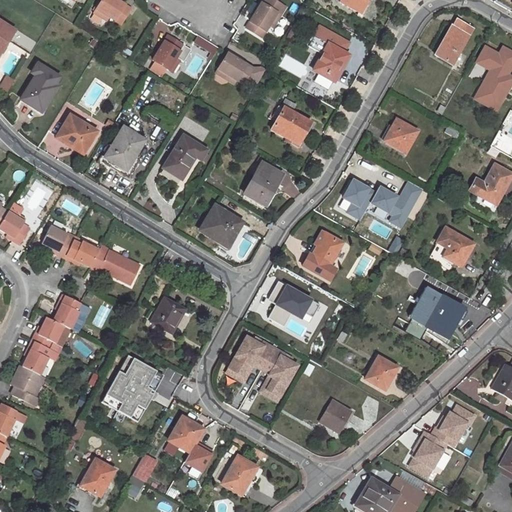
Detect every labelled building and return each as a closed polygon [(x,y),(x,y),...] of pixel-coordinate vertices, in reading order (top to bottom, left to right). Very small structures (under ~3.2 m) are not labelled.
[(115,0),(102,0),(93,14),(102,19),(105,15),(109,18),(121,25),(130,9),(115,0)] [(272,0),(263,0),(245,28),(261,38),(268,27),(271,23),(274,25),(285,8),(272,0)] [(340,0),(339,3),(359,14),(367,0),(340,0)] [(451,27),(435,56),(452,65),(472,29),(456,21),(452,28),(451,27)] [(0,22),(0,53),(14,31),(0,22)] [(321,54),(312,71),(335,83),(340,73),(338,72),(347,56),(342,53),(348,44),(337,38),(337,36),(334,34),(332,35),(318,27),(307,46),(321,54)] [(294,42),(299,33),(291,29),(286,38),(294,42)] [(196,36),(191,44),(211,57),(216,49),(196,36)] [(172,73),(180,60),(183,62),(191,50),(167,37),(152,61),(167,71),(172,73)] [(133,53),(124,48),(122,52),(130,57),(133,53)] [(236,81),(243,85),(245,81),(255,87),(264,71),(261,69),(252,69),(227,55),(216,73),(224,78),(226,75),(236,81)] [(35,77),(20,101),(41,113),(56,88),(53,87),(43,80),(48,72),(36,65),(31,74),(35,77)] [(486,85),(495,69),(493,68),(484,83),(486,85)] [(496,111),(511,82),(511,78),(495,69),(486,85),(484,83),(474,100),(496,111)] [(166,82),(172,73),(167,71),(162,79),(166,82)] [(59,78),(48,72),(43,80),(53,87),(59,78)] [(223,79),(234,85),(236,81),(226,75),(224,78),(223,79)] [(13,84),(6,79),(1,87),(9,91),(13,84)] [(270,131),(297,146),(310,123),(292,112),(295,106),(284,99),(280,107),(282,108),(270,131)] [(442,116),(445,109),(440,105),(436,113),(442,116)] [(57,137),(84,153),(96,133),(69,116),(57,137)] [(391,127),(383,141),(383,142),(404,154),(417,132),(395,120),(391,127)] [(383,141),(391,127),(387,125),(380,139),(383,141)] [(459,135),(447,128),(445,132),(457,139),(459,135)] [(102,162),(128,178),(138,162),(135,156),(144,142),(123,129),(111,148),(102,162)] [(55,139),(82,156),(84,153),(57,137),(55,139)] [(181,181),(195,158),(199,161),(206,151),(182,137),(162,169),(181,181)] [(102,162),(111,148),(107,145),(97,161),(101,164),(102,162)] [(261,165),(245,194),(264,205),(280,176),(261,165)] [(469,190),(492,203),(500,189),(503,191),(511,176),(493,166),(483,185),(475,180),(469,190)] [(372,194),(347,181),(337,200),(347,205),(342,214),(358,222),(366,208),(386,218),(384,222),(399,231),(420,191),(404,183),(396,199),(375,188),(372,194)] [(496,204),(503,191),(500,189),(492,203),(496,204)] [(0,226),(8,213),(0,208),(2,206),(0,204),(0,226)] [(199,231),(226,248),(241,224),(214,207),(199,231)] [(0,231),(7,236),(14,240),(12,242),(20,247),(30,230),(23,225),(24,223),(8,213),(0,226),(0,231)] [(51,249),(58,253),(57,256),(64,259),(65,257),(73,242),(66,238),(67,235),(50,227),(41,245),(51,249)] [(437,244),(428,260),(448,271),(453,264),(459,267),(464,259),(470,249),(468,247),(470,243),(444,229),(436,243),(437,244)] [(320,231),(307,254),(311,257),(323,233),(320,231)] [(301,266),(328,281),(335,269),(328,266),(341,243),(323,233),(311,257),(307,254),(301,266)] [(99,251),(82,243),(81,245),(73,242),(65,257),(64,259),(72,263),(74,261),(81,264),(90,269),(99,251)] [(382,250),(372,245),(369,249),(379,255),(382,250)] [(101,267),(116,275),(114,278),(131,286),(140,266),(109,251),(108,253),(100,249),(99,251),(90,269),(98,273),(99,270),(101,267)] [(402,249),(399,255),(404,258),(407,252),(402,249)] [(116,275),(101,267),(99,270),(114,278),(116,275)] [(320,307),(274,282),(264,301),(272,306),(265,318),(303,338),(320,307)] [(428,290),(406,331),(419,339),(425,328),(447,339),(463,310),(448,302),(439,297),(428,290)] [(451,298),(442,293),(439,297),(448,302),(451,298)] [(60,304),(57,312),(52,321),(63,327),(70,330),(79,313),(76,312),(80,304),(62,295),(58,303),(60,304)] [(185,310),(163,298),(149,324),(171,335),(185,310)] [(359,301),(355,307),(360,310),(363,303),(359,301)] [(348,307),(344,315),(348,317),(353,309),(348,307)] [(40,329),(37,335),(34,334),(31,341),(33,343),(49,350),(52,343),(55,344),(63,327),(52,321),(45,318),(40,329)] [(342,333),(338,341),(343,343),(346,335),(342,333)] [(254,342),(246,337),(241,346),(249,350),(254,342)] [(26,357),(21,368),(39,376),(47,359),(45,358),(49,350),(33,343),(31,341),(27,349),(30,351),(26,357)] [(261,370),(274,349),(263,343),(261,346),(254,342),(249,350),(241,346),(228,369),(241,376),(248,365),(252,367),(253,366),(261,370)] [(284,355),(274,349),(261,370),(270,375),(269,376),(273,379),(267,390),(280,398),(292,375),(285,371),(290,362),(283,358),(284,355)] [(136,423),(161,376),(123,356),(97,403),(136,423)] [(377,358),(365,381),(385,391),(393,376),(390,374),(394,367),(377,358)] [(297,366),(290,362),(285,371),(292,375),(297,366)] [(511,364),(510,368),(505,365),(490,390),(497,394),(494,398),(503,403),(506,399),(511,402),(511,364)] [(241,376),(228,369),(226,373),(243,383),(252,367),(248,365),(241,376)] [(35,398),(44,379),(39,376),(21,368),(19,366),(11,383),(16,386),(14,388),(11,396),(35,408),(38,400),(35,398)] [(273,379),(269,376),(260,393),(277,403),(280,398),(267,390),(273,379)] [(338,434),(351,412),(332,401),(319,424),(338,434)] [(0,434),(6,437),(13,421),(11,420),(16,412),(0,404),(0,434)] [(181,419),(168,442),(188,454),(202,430),(181,419)] [(71,452),(81,429),(69,424),(59,447),(71,452)] [(427,470),(442,442),(425,433),(407,466),(422,474),(425,469),(427,470)] [(511,443),(500,466),(511,473),(511,443)] [(144,482),(155,463),(143,456),(132,475),(144,482)] [(236,457),(221,484),(238,494),(247,479),(250,480),(256,469),(236,457)] [(82,483),(94,490),(91,495),(99,499),(115,470),(95,459),(82,483)] [(416,490),(420,483),(401,471),(396,478),(416,490)] [(244,497),(253,482),(250,480),(247,479),(238,494),(244,497)] [(387,511),(388,511),(390,508),(397,511),(412,511),(423,495),(396,480),(389,492),(371,481),(356,507),(364,511),(387,511)] [(94,490),(82,483),(79,488),(91,495),(94,490)] [(422,490),(434,496),(437,491),(435,489),(426,484),(422,490)] [(451,492),(437,485),(435,489),(437,491),(448,497),(451,492)]
